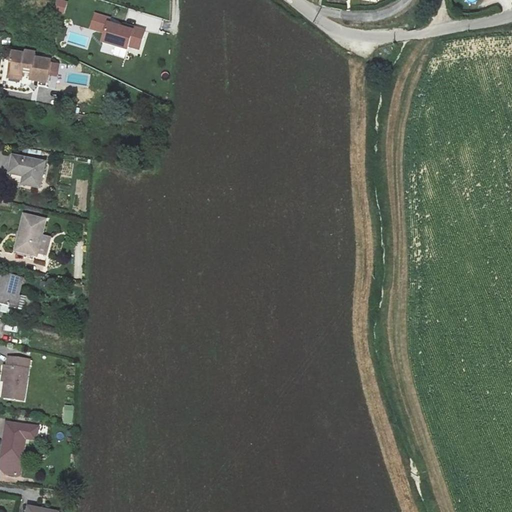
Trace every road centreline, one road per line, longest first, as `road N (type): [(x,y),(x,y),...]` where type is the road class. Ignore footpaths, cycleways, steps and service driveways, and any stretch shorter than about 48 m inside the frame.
road 1 (track): [(411,511),(371,398),(359,335),(363,35)]
road 2 (residential): [(511,17),(381,37),(342,32),(292,0)]
